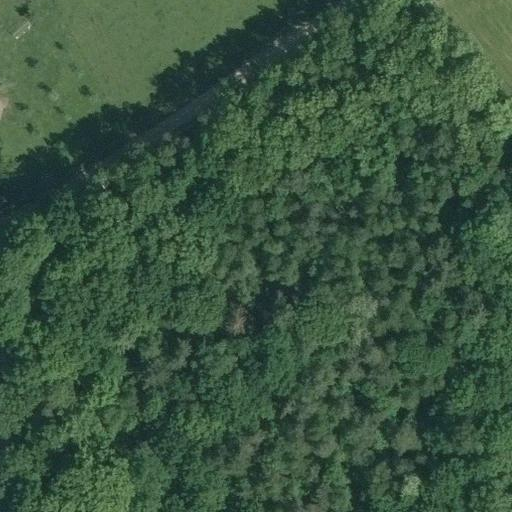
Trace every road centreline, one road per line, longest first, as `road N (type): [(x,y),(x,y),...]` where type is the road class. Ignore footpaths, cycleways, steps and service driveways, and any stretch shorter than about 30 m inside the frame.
road 1 (track): [(355,0),(21,218),(0,224)]
road 2 (track): [(87,511),(0,315)]
